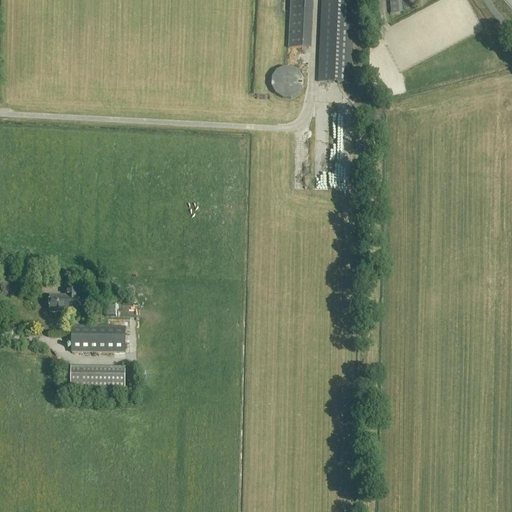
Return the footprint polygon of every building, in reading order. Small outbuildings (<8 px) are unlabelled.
[(290,0),(289,49),(308,49),(310,0),(290,0)] [(353,0),(321,0),(318,83),(350,84),(353,0)] [(404,0),(393,0),(393,12),(406,12),(405,0),(404,0)] [(282,69),(278,71),(275,74),(272,79),(272,84),(272,88),(275,93),(278,96),(282,98),(287,99),(292,98),(296,96),(300,93),(302,88),(303,84),(302,79),(300,74),(296,71),(292,69),(287,68),(282,69)] [(50,296),(49,312),(79,313),(79,297),(78,297),(78,285),(66,285),(66,297),(50,296)] [(71,328),(71,353),(125,354),(125,328),(71,328)] [(70,395),(125,396),(125,370),(70,369),(70,395)]
